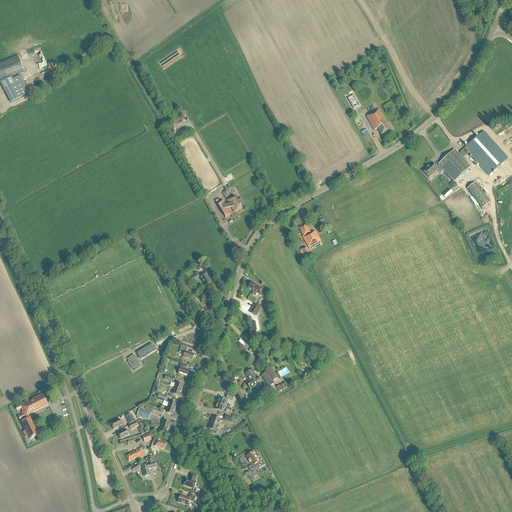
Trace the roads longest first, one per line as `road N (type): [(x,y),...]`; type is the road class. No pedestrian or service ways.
road 1 (tertiary): [(137,511),(166,489),(256,235),(280,211),(420,130),(495,33)]
road 2 (primary): [(137,511),(0,214)]
